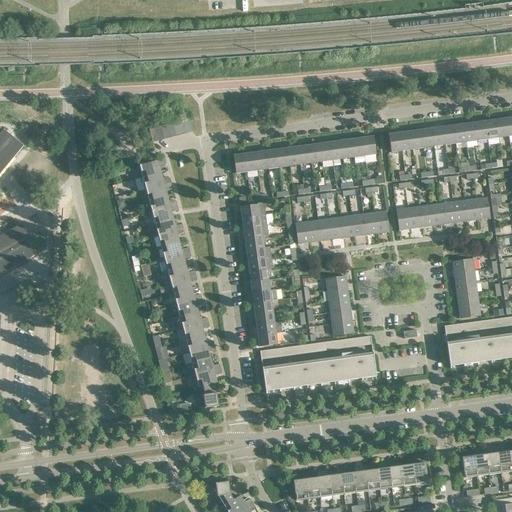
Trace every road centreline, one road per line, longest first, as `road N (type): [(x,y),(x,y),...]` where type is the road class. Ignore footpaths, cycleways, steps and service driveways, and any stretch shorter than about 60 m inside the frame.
road 1 (residential): [(511,100),(208,144)]
road 2 (residential): [(208,144),(243,420)]
road 3 (tertiary): [(0,482),(246,442)]
road 4 (tertiary): [(246,442),(0,468)]
road 5 (tertiary): [(246,442),(440,416)]
road 6 (residential): [(425,308),(376,314),(371,274),(398,270),(427,267),(432,307)]
